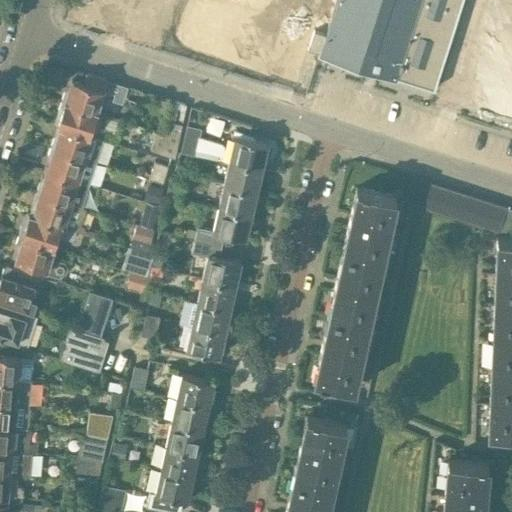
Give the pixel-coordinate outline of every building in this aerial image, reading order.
[(109,0),(85,0),(81,14),(95,19),(94,22),(110,27),(111,24),(119,27),(126,5),(109,0)] [(335,0),(325,32),(319,50),(319,51),(434,88),(461,0),(335,0)] [(491,0),(488,8),(500,12),(502,4),(491,0)] [(179,2),(166,40),(181,45),(194,7),(179,2)] [(511,7),(502,4),(500,12),(511,15),(511,12),(511,7)] [(164,7),(160,18),(168,20),(172,9),(164,7)] [(194,7),(181,45),(195,50),(208,12),(194,7)] [(208,12),(195,50),(209,54),(221,16),(208,12)] [(221,16),(209,54),(222,59),(235,21),(221,16)] [(160,18),(157,29),(164,32),(168,20),(160,18)] [(235,21),(222,59),(236,63),(249,25),(235,21)] [(249,25),(236,63),(250,68),(262,30),(249,25)] [(262,30),(250,68),(263,72),(276,34),(262,30)] [(276,34),(263,72),(278,77),(290,39),(276,34)] [(458,62),(446,100),(468,106),(480,69),(458,62)] [(480,69),(468,106),(489,113),(501,75),(480,69)] [(64,91),(61,99),(97,111),(104,88),(107,79),(86,72),(83,81),(73,78),(69,88),(64,91)] [(511,78),(501,75),(489,113),(509,119),(511,110),(511,78)] [(125,95),(128,86),(107,79),(104,88),(125,95)] [(61,124),(92,134),(90,133),(97,111),(61,99),(59,107),(60,115),(58,123),(61,124)] [(156,130),(150,148),(174,156),(178,137),(182,123),(170,120),(167,134),(156,130)] [(201,127),(187,123),(181,149),(195,152),(199,136),(201,127)] [(85,157),(92,134),(61,124),(57,135),(53,137),(51,146),(85,157)] [(262,166),(265,156),(267,156),(270,144),(268,143),(268,142),(252,138),(253,133),(236,129),(232,147),(221,145),(222,141),(199,136),(195,152),(229,159),(262,166)] [(96,160),(85,157),(51,146),(48,154),(50,158),(47,169),(89,182),(96,160)] [(154,159),(149,177),(163,181),(168,164),(154,159)] [(257,189),(262,166),(229,159),(224,181),(257,189)] [(93,179),(103,181),(107,165),(97,163),(93,179)] [(47,169),(43,180),(39,182),(37,190),(39,191),(82,205),(89,182),(47,169)] [(417,204),(424,180),(413,176),(405,200),(410,202),(417,204)] [(436,183),(424,180),(417,204),(429,208),(436,183)] [(252,212),(257,189),(224,181),(219,205),(252,212)] [(149,182),(144,199),(158,203),(163,186),(149,182)] [(440,211),(447,187),(436,183),(429,208),(440,211)] [(108,188),(99,185),(97,192),(106,195),(108,188)] [(342,250),(382,259),(396,196),(356,187),(342,250)] [(459,191),(447,187),(440,211),(452,215),(459,191)] [(34,199),(35,203),(32,213),(76,227),(84,230),(85,227),(83,223),(80,222),(85,206),(82,205),(39,191),(37,190),(34,199)] [(463,219),(470,194),(459,191),(452,215),(463,219)] [(482,198),(470,194),(463,219),(475,222),(482,198)] [(486,226),(493,202),(482,198),(475,222),(475,223),(486,226)] [(139,222),(152,226),(159,204),(157,204),(146,200),(139,222)] [(505,205),(493,202),(486,226),(497,229),(505,205)] [(194,237),(232,246),(235,234),(246,237),(252,212),(219,205),(214,228),(197,224),(194,237)] [(73,239),(76,227),(32,213),(29,212),(26,223),(21,225),(19,234),(53,245),(57,234),(73,239)] [(137,223),(132,238),(149,244),(154,228),(137,223)] [(194,236),(195,228),(187,226),(185,234),(194,236)] [(53,245),(19,234),(16,242),(18,248),(15,258),(46,268),(45,270),(58,274),(59,270),(65,268),(68,260),(64,255),(51,251),(53,245)] [(494,301),(511,301),(511,236),(497,235),(494,301)] [(241,259),(230,256),(232,246),(194,237),(191,250),(208,254),(203,276),(236,283),(241,259)] [(342,250),(328,313),(367,322),(382,259),(342,250)] [(161,265),(164,253),(154,251),(151,263),(161,265)] [(121,266),(147,275),(151,260),(145,258),(126,252),(121,266)] [(5,263),(1,274),(0,274),(0,298),(32,309),(43,274),(5,263)] [(148,276),(161,278),(163,267),(151,264),(148,276)] [(131,270),(127,283),(143,289),(147,276),(131,270)] [(230,306),(236,283),(203,276),(198,299),(230,306)] [(159,303),(161,291),(151,288),(148,301),(159,303)] [(89,289),(85,300),(109,308),(113,297),(89,289)] [(192,322),(225,330),(230,306),(198,299),(184,296),(179,319),(192,322)] [(106,320),(109,308),(85,300),(81,312),(106,320)] [(511,301),(494,301),(492,366),(511,366),(511,301)] [(0,333),(28,343),(37,315),(26,311),(25,315),(0,306),(0,333)] [(71,325),(70,326),(109,339),(110,338),(101,335),(106,320),(81,312),(76,327),(71,325)] [(160,315),(145,312),(141,334),(155,337),(160,315)] [(367,322),(328,313),(314,377),(353,386),(367,322)] [(220,353),(225,330),(192,322),(187,346),(220,353)] [(70,326),(68,333),(107,346),(109,339),(70,326)] [(103,358),(107,346),(68,333),(64,345),(103,358)] [(0,376),(20,379),(22,355),(32,357),(33,348),(0,337),(0,376)] [(100,369),(103,358),(64,345),(61,357),(100,369)] [(147,366),(135,363),(130,385),(142,388),(147,366)] [(511,431),(511,366),(492,366),(489,431),(511,431)] [(183,371),(177,396),(209,403),(214,378),(183,371)] [(33,380),(20,379),(0,376),(0,400),(17,402),(30,403),(33,380)] [(112,391),(120,393),(123,383),(110,380),(108,390),(112,391)] [(109,405),(119,407),(122,393),(120,393),(112,391),(109,405)] [(204,427),(209,403),(177,396),(172,419),(204,427)] [(28,427),(30,403),(17,402),(0,400),(0,423),(14,425),(28,427)] [(96,423),(110,425),(111,411),(98,410),(96,423)] [(293,477),(332,485),(347,422),(308,413),(293,477)] [(198,451),(204,427),(172,419),(166,443),(198,451)] [(14,425),(0,423),(0,447),(12,448),(32,451),(34,451),(35,443),(29,442),(30,427),(28,427),(14,425)] [(92,433),(87,456),(102,457),(107,436),(92,433)] [(121,456),(123,446),(113,443),(110,454),(121,456)] [(193,474),(198,451),(166,443),(161,467),(193,474)] [(32,451),(12,448),(0,447),(0,470),(17,472),(30,473),(32,451)] [(87,456),(86,471),(99,472),(102,457),(87,456)] [(443,511),(483,511),(488,461),(448,457),(443,511)] [(179,511),(182,497),(187,498),(193,474),(161,467),(155,491),(150,490),(147,503),(179,511)] [(17,472),(0,470),(0,494),(21,497),(22,487),(15,486),(17,472)] [(293,477),(285,511),(326,511),(332,485),(293,477)] [(98,480),(87,479),(85,503),(93,504),(98,480)] [(121,511),(126,489),(103,484),(97,508),(121,511)] [(31,511),(32,503),(9,500),(8,500),(0,499),(0,511),(7,511),(8,511),(19,511),(31,511)]
